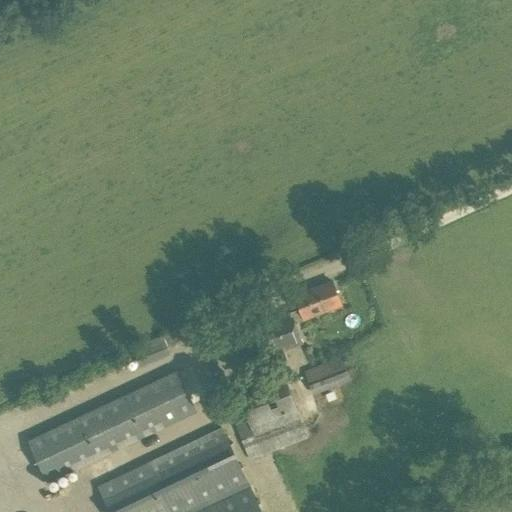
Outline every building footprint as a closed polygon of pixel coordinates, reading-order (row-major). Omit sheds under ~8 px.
[(293,295),(299,311),(290,315),(293,325),(342,306),(332,280),(293,295)] [(301,345),(293,325),(290,315),(248,329),(261,369),(284,360),(281,352),(301,345)] [(161,337),(131,350),(139,367),(169,355),(161,337)] [(341,357),(304,371),(313,394),(349,380),(341,357)] [(175,374),(26,444),(45,484),(134,441),(194,412),(175,374)] [(284,380),(225,403),(247,460),(306,438),(284,380)] [(149,464),(99,488),(110,511),(261,511),(244,475),(223,429),(149,464)]
